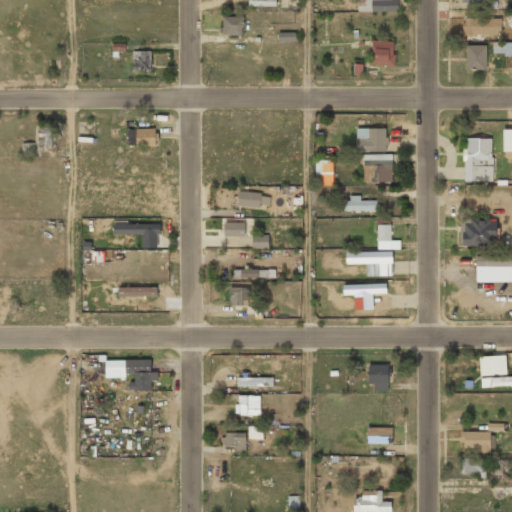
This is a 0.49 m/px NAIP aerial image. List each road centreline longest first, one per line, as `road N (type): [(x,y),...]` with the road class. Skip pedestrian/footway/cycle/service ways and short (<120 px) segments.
road 1 (residential): [(429,511),(427,0)]
road 2 (residential): [(511,336),(0,338)]
road 3 (residential): [(511,100),(0,99)]
road 4 (residential): [(189,511),(189,0)]
